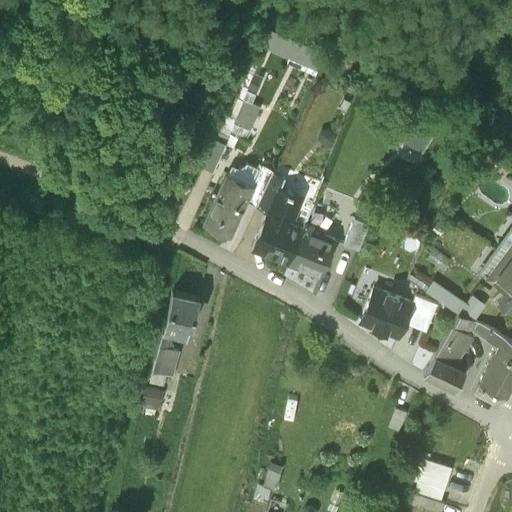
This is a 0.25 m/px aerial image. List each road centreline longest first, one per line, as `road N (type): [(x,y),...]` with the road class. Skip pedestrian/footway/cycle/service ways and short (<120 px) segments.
road 1 (unclassified): [(177,236),(308,305),(406,375),(505,428)]
road 2 (track): [(0,159),(177,236)]
